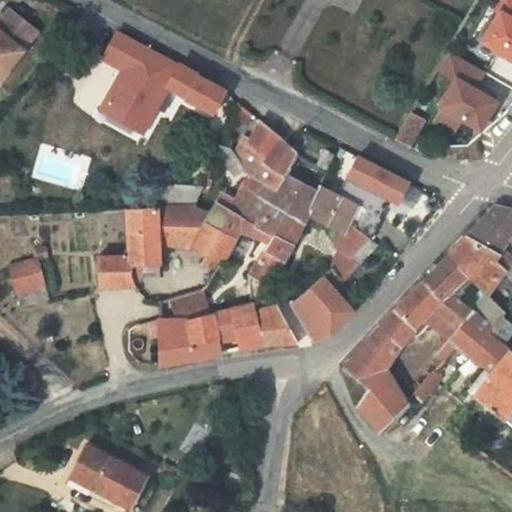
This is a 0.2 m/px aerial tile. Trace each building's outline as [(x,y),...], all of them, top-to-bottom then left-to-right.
[(494,21),(482,42),(511,58),(511,0),(498,0),(493,9),(499,13),(494,21)] [(0,81),(36,36),(8,14),(0,23),(0,81)] [(477,38),(482,42),(494,21),(489,18),(477,38)] [(138,44),(116,33),(103,61),(124,72),(107,106),(141,123),(148,109),(156,113),(166,89),(166,86),(177,68),(170,64),(136,47),(138,44)] [(456,80),(440,107),(444,109),(461,119),(480,130),(496,102),(473,89),(484,72),(446,50),(436,68),(456,80)] [(225,92),(179,64),(177,68),(166,86),(166,89),(184,99),(213,114),(225,92)] [(147,135),(156,113),(148,109),(141,123),(107,106),(103,113),(147,135)] [(444,109),(437,122),(454,132),(461,119),(444,109)] [(402,143),(409,146),(424,120),(410,112),(394,139),(402,143)] [(281,137),(260,120),(247,142),(241,139),(233,154),(243,170),(246,173),(250,176),(276,191),(283,179),(284,177),(261,162),(281,137)] [(219,145),(228,149),(229,147),(229,146),(230,144),(230,141),(229,140),(227,138),(223,137),(219,145)] [(297,154),(287,144),(281,137),(261,162),(284,177),(297,154)] [(418,151),(423,153),(427,144),(419,140),(414,149),(418,151)] [(219,145),(216,151),(234,175),(243,170),(233,154),(228,149),(219,145)] [(325,171),(334,154),(326,150),(318,167),(325,171)] [(368,163),(346,200),(355,205),(348,222),(369,239),(386,219),(384,217),(396,202),(403,208),(419,189),(368,163)] [(214,175),(208,170),(202,184),(200,189),(205,193),(214,175)] [(242,188),(238,198),(232,210),(245,219),(258,196),(269,202),(276,191),(250,176),(242,188)] [(276,191),(269,202),(304,222),(308,215),(326,225),(341,197),(319,185),(314,196),(283,179),(276,191)] [(200,189),(159,184),(154,208),(157,208),(192,206),(200,189)] [(232,210),(238,198),(225,188),(216,202),(232,210)] [(245,236),(246,233),(251,223),(272,234),(267,244),(264,250),(283,261),(304,222),(269,202),(258,196),(245,219),(232,210),(216,202),(209,214),(211,215),(207,221),(236,237),(238,232),(245,236)] [(342,233),(348,222),(355,205),(346,200),(341,197),(326,225),(341,233),(342,233)] [(511,208),(496,205),(467,235),(500,253),(511,236),(511,208)] [(209,214),(192,206),(157,208),(158,247),(192,250),(207,221),(211,215),(209,214)] [(158,247),(157,208),(154,208),(126,210),(127,256),(97,258),(99,287),(131,286),(131,283),(139,282),(139,276),(159,275),(158,247)] [(222,262),(225,256),(236,237),(207,221),(192,250),(206,258),(202,264),(207,269),(209,267),(213,260),(220,264),(222,262)] [(344,282),(376,245),(369,239),(348,222),(342,233),(341,233),(333,247),(345,255),(332,268),(344,282)] [(246,233),(267,244),(272,234),(251,223),(246,233)] [(448,254),(471,277),(488,295),(501,276),(505,271),(502,268),(494,261),(500,253),(467,235),(458,245),(448,254)] [(42,246),(32,248),(35,259),(8,267),(17,294),(45,285),(38,261),(45,258),(47,255),(45,248),(44,247),(42,246)] [(268,286),(268,284),(282,264),(283,261),(264,250),(249,275),(264,284),(268,286)] [(494,261),(502,268),(508,260),(500,253),(494,261)] [(443,300),(452,293),(471,277),(448,254),(439,264),(436,267),(423,281),(443,300)] [(216,272),(220,264),(213,260),(209,267),(216,272)] [(332,268),(322,277),(339,296),(348,287),(344,282),(332,268)] [(505,271),(501,276),(506,280),(510,275),(505,271)] [(262,290),(264,284),(249,275),(251,293),(262,290)] [(330,333),(352,311),(339,296),(322,277),(290,305),(312,341),(330,333)] [(475,312),(452,293),(443,300),(423,281),(397,308),(380,328),(402,347),(425,319),(432,310),(439,316),(456,330),(465,319),(475,312)] [(48,299),(45,285),(17,294),(22,306),(48,299)] [(201,290),(170,299),(177,319),(189,318),(210,313),(201,290)] [(494,327),(502,317),(506,312),(488,295),(475,312),(494,327)] [(177,319),(157,319),(159,365),(160,365),(217,355),(236,351),(262,345),(255,314),(252,303),(210,313),(189,318),(177,319)] [(277,343),(297,342),(278,308),(261,313),(270,344),(277,343)] [(432,310),(425,319),(431,325),(439,316),(432,310)] [(511,349),(503,343),(489,331),(494,327),(475,312),(465,319),(456,330),(450,338),(458,344),(481,363),(485,367),(492,372),(511,349)] [(270,344),(261,313),(255,314),(262,345),(270,344)] [(489,331),(503,343),(511,332),(511,325),(502,317),(494,327),(489,331)] [(374,352),(388,365),(402,347),(380,328),(371,339),(379,346),(374,352)] [(458,344),(450,338),(445,333),(430,350),(444,362),(458,344)] [(359,353),(346,367),(371,388),(386,368),(388,365),(374,352),(379,346),(371,339),(359,353)] [(0,363),(29,389),(40,378),(6,347),(0,353),(0,363)] [(503,419),(511,407),(511,349),(492,372),(486,380),(473,396),(503,419)] [(480,375),(486,380),(492,372),(485,367),(480,375)] [(386,368),(371,388),(357,406),(378,431),(407,404),(386,368)] [(442,378),(435,372),(424,386),(431,392),(438,384),(442,378)] [(424,386),(415,396),(422,403),(431,392),(424,386)] [(147,477),(86,444),(71,474),(100,489),(99,492),(130,508),(147,477)]
